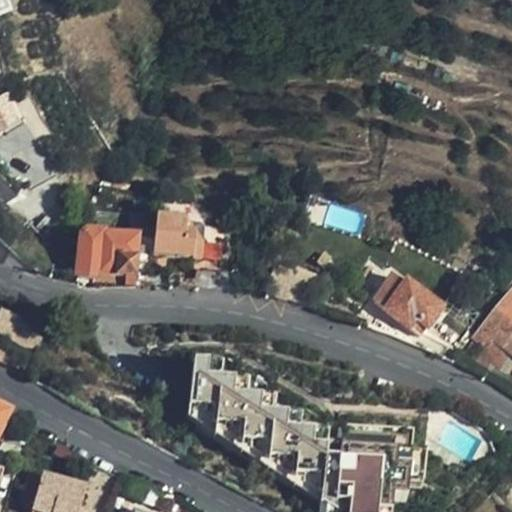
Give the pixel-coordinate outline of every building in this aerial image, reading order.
[(0,89),(0,131),(25,118),(8,85),(0,89)] [(154,225),(152,259),(199,262),(200,253),(200,247),(182,227),(154,225)] [(189,227),(182,227),(200,247),(200,253),(223,254),(223,248),(207,247),(189,227)] [(81,238),(76,243),(76,282),(93,282),(93,278),(133,278),(133,243),(101,243),(101,238),(81,238)] [(273,267),(268,288),(310,300),(318,270),(296,265),(294,272),(273,267)] [(231,276),(194,274),(194,287),(230,289),(231,276)] [(438,312),(389,277),(370,303),(407,331),(413,323),(424,330),(438,312)] [(511,301),(509,299),(472,340),(484,348),(492,342),(511,357),(511,301)] [(50,329),(2,306),(0,309),(0,361),(28,375),(50,329)] [(423,492),(426,460),(411,460),(413,434),(324,430),(212,371),(179,373),(173,409),(189,410),(189,424),(334,511),(392,511),(393,506),(407,506),(408,490),(423,492)] [(78,511),(84,497),(38,482),(28,511),(78,511)]
